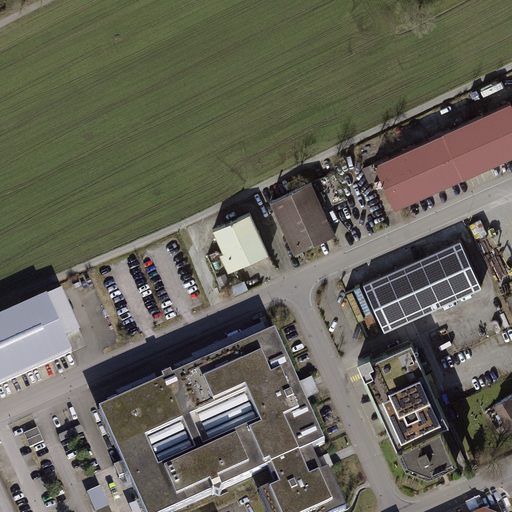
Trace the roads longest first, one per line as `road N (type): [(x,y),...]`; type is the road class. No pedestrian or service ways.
road 1 (track): [(0,303),(286,181),(511,68)]
road 2 (residential): [(0,414),(296,281)]
road 3 (residential): [(398,511),(296,281)]
road 4 (residential): [(296,281),(511,185)]
road 5 (unknown): [(511,90),(391,144)]
